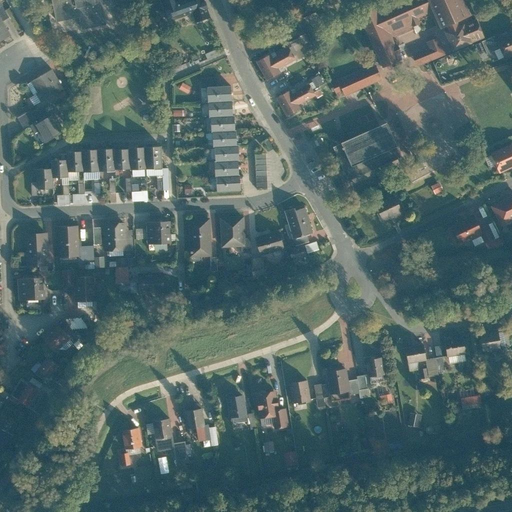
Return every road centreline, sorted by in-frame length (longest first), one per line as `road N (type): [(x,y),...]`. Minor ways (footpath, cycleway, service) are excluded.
road 1 (residential): [(349,258),(96,345),(62,382),(0,489)]
road 2 (residential): [(304,178),(254,201),(6,213)]
road 3 (residential): [(511,313),(406,329),(349,258)]
road 4 (residential): [(349,258),(511,181)]
road 5 (residential): [(25,56),(1,72),(6,213)]
road 6 (residential): [(6,213),(11,363)]
road 7 (unclassified): [(237,52),(304,178)]
road 8 (residential): [(365,0),(237,52)]
